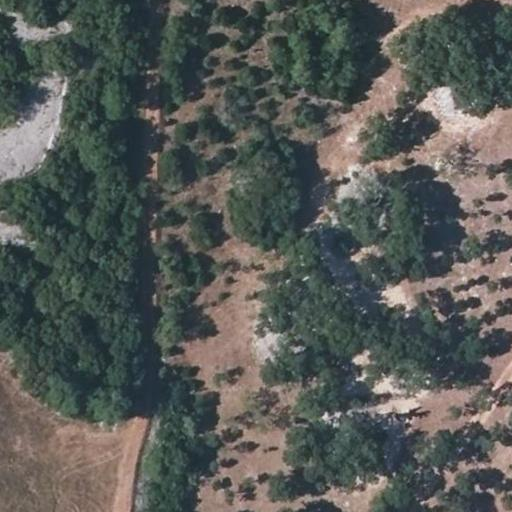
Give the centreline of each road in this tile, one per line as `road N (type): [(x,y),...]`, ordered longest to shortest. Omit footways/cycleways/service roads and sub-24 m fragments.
road 1 (track): [(135,511),(164,0)]
road 2 (track): [(511,375),(415,511)]
